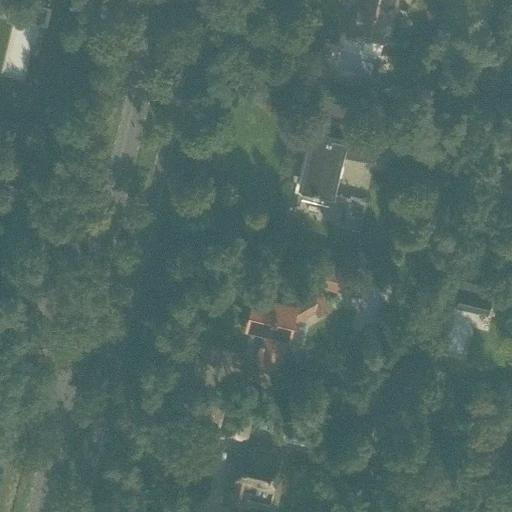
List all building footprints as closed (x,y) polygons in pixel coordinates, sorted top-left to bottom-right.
[(359,0),(356,15),(353,15),(348,34),(364,38),(365,35),(385,40),(386,33),(388,33),(391,18),(390,18),(394,0),(359,0)] [(327,65),(318,64),(317,63),(313,79),(323,81),(327,65)] [(311,109),(326,112),(330,99),(315,95),(311,109)] [(330,99),(326,112),(362,121),(365,107),(330,99)] [(313,130),(299,197),(330,203),(340,153),(375,160),(381,131),(333,120),(330,134),(313,130)] [(491,132),(487,157),(500,160),(505,135),(491,132)] [(345,206),(341,226),(359,229),(365,200),(348,196),(345,206)] [(325,287),(337,290),(343,266),(331,263),(325,287)] [(464,280),(457,307),(477,312),(482,293),(492,295),(494,288),(464,280)] [(256,292),(248,323),(266,328),(257,360),(279,366),(287,334),(289,335),(293,317),(295,317),(297,317),(299,317),(301,316),(303,316),(315,308),(318,314),(330,306),(316,284),(304,291),(308,296),(297,303),(295,303),(296,299),(282,295),(281,299),(256,292)] [(253,410),(231,405),(202,398),(198,417),(226,423),(225,428),(247,433),(253,410)] [(354,446),(337,442),(334,454),(351,458),(354,446)] [(235,453),(229,479),(229,481),(227,481),(223,498),(249,504),(249,502),(275,508),(282,478),(275,476),(281,453),(243,444),(241,454),(235,453)]
